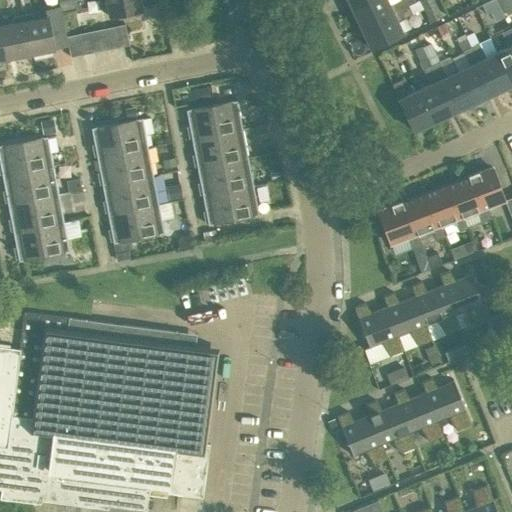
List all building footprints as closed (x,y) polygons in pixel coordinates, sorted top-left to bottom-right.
[(73,1),(72,0),(69,0),(59,2),(60,7),(61,12),(62,12),(75,9),(73,1)] [(140,0),(99,0),(100,4),(107,3),(110,17),(142,10),(140,0)] [(347,0),(352,9),(371,0),(347,0)] [(361,29),(408,7),(408,6),(415,2),(414,0),(399,0),(389,5),(386,0),(371,0),(352,9),(361,29)] [(495,0),(491,0),(482,5),(486,15),(491,12),(500,8),(495,0)] [(507,16),(511,13),(511,0),(497,0),(503,14),(505,13),(507,16)] [(32,13),(23,15),(31,54),(35,53),(38,58),(45,56),(46,51),(55,49),(50,30),(65,27),(62,12),(61,12),(60,7),(44,10),(46,17),(33,19),(32,13)] [(371,49),(402,33),(397,22),(412,15),(408,7),(361,29),(371,49)] [(8,58),(31,54),(23,15),(13,17),(14,23),(1,25),(8,58)] [(113,27),(117,48),(129,45),(125,24),(113,27)] [(0,60),(8,58),(1,25),(0,25),(0,60)] [(106,50),(117,48),(113,27),(101,29),(106,50)] [(94,52),(106,50),(101,29),(90,32),(94,52)] [(511,83),(511,32),(510,29),(502,33),(509,47),(497,52),(511,83)] [(83,55),(94,52),(90,32),(78,34),(83,55)] [(466,36),(471,47),(493,94),(511,84),(511,83),(497,52),(486,58),(473,32),(466,36)] [(71,57),(83,55),(78,34),(66,37),(71,57)] [(473,103),(493,94),(471,47),(462,51),(469,66),(458,71),(473,103)] [(473,103),(458,71),(446,77),(435,54),(427,57),(453,112),(473,103)] [(434,122),(453,112),(427,57),(418,62),(422,71),(424,70),(430,84),(418,90),(434,122)] [(434,122),(418,90),(407,95),(400,81),(392,85),(414,131),(434,122)] [(208,87),(194,90),(196,103),(210,100),(208,87)] [(197,138),(236,130),(231,102),(191,109),(197,138)] [(102,156),(142,148),(136,120),(97,127),(102,156)] [(202,167),(242,159),(236,130),(197,138),(202,167)] [(7,174),(47,166),(42,138),(2,145),(7,174)] [(108,185),(147,177),(142,148),(102,156),(108,185)] [(175,158),(162,160),(164,168),(176,166),(175,158)] [(208,195),(247,188),(242,159),(202,167),(208,195)] [(13,203),(53,195),(47,166),(7,174),(13,203)] [(505,201),(492,167),(467,176),(480,208),(480,209),(480,210),(488,207),(505,201)] [(492,219),(488,207),(480,210),(480,209),(480,208),(467,176),(445,184),(457,217),(458,218),(458,219),(462,217),(463,217),(478,211),(482,223),(492,219)] [(113,213),(153,206),(147,177),(108,185),(113,213)] [(80,178),(66,181),(69,192),(82,189),(80,178)] [(180,183),(166,186),(169,200),(182,197),(180,183)] [(468,228),(463,217),(462,217),(458,219),(458,218),(457,217),(445,184),(422,193),(435,225),(435,227),(440,226),(441,225),(455,220),(459,231),(468,228)] [(247,188),(208,195),(213,224),(253,216),(247,188)] [(445,237),(441,225),(440,226),(435,227),(435,225),(422,193),(400,202),(412,234),(413,235),(413,236),(417,234),(419,234),(433,228),(437,240),(445,237)] [(18,231),(58,224),(53,195),(13,203),(18,231)] [(423,245),(419,234),(417,234),(413,236),(413,235),(412,234),(400,202),(377,210),(390,244),(410,237),(415,248),(423,245)] [(153,206),(113,213),(118,242),(158,234),(153,206)] [(58,224),(18,231),(24,260),(64,252),(58,224)] [(171,228),(172,241),(186,240),(185,227),(171,228)] [(461,245),(450,249),(454,259),(465,255),(461,245)] [(116,262),(129,259),(127,246),(114,249),(116,262)] [(80,268),(99,265),(96,250),(78,253),(80,268)] [(443,285),(442,285),(453,315),(454,314),(466,310),(474,324),(488,319),(471,274),(455,280),(449,271),(439,275),(443,285)] [(425,325),(426,325),(439,320),(445,334),(459,328),(454,314),(453,315),(442,285),(427,291),(421,282),(411,285),(414,295),(414,296),(425,325)] [(386,307),(397,336),(398,336),(411,331),(417,345),(431,339),(426,325),(425,325),(414,296),(414,295),(399,301),(393,292),(383,296),(386,306),(386,307)] [(386,307),(386,306),(371,312),(364,303),(354,307),(369,347),(383,342),(389,355),(403,350),(398,336),(397,336),(386,307)] [(179,351),(181,333),(24,312),(19,349),(0,346),(0,486),(1,486),(0,496),(0,498),(1,499),(2,495),(37,500),(37,496),(76,501),(77,498),(105,501),(103,511),(104,511),(106,501),(145,506),(144,511),(146,511),(150,481),(168,484),(167,493),(168,494),(169,490),(178,491),(177,495),(203,498),(210,445),(202,444),(214,356),(179,351)] [(404,366),(395,370),(399,381),(409,377),(404,366)] [(436,421),(449,416),(457,429),(471,424),(454,380),(437,387),(432,377),(421,381),(425,391),(424,392),(436,421)] [(396,403),(408,432),(422,427),(429,441),(443,435),(437,421),(436,421),(424,392),(409,397),(404,389),(394,393),(397,402),(396,403)] [(369,414),(368,414),(380,443),(393,438),(401,452),(415,447),(409,433),(408,432),(396,403),(381,409),(376,400),(365,404),(369,414)] [(380,443),(368,414),(354,420),(348,411),(337,416),(353,453),(365,449),(373,462),(387,457),(381,444),(380,443)] [(476,506),(464,510),(464,511),(497,511),(487,484),(472,490),(476,506)] [(464,511),(464,510),(458,495),(444,501),(446,511),(464,511)]
